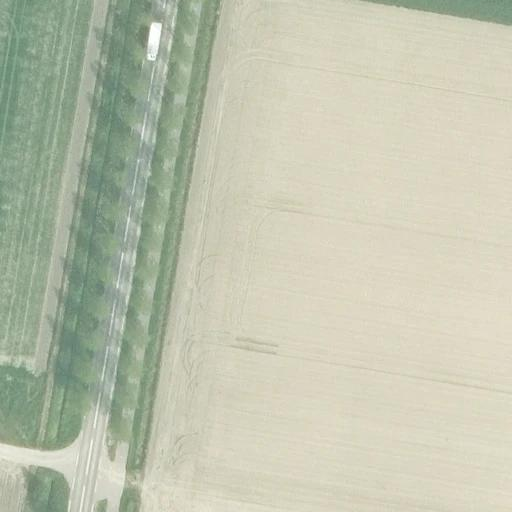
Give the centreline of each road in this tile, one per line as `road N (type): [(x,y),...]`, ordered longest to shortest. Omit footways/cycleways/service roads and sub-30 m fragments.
road 1 (tertiary): [(79,511),(164,0)]
road 2 (track): [(19,511),(103,0)]
